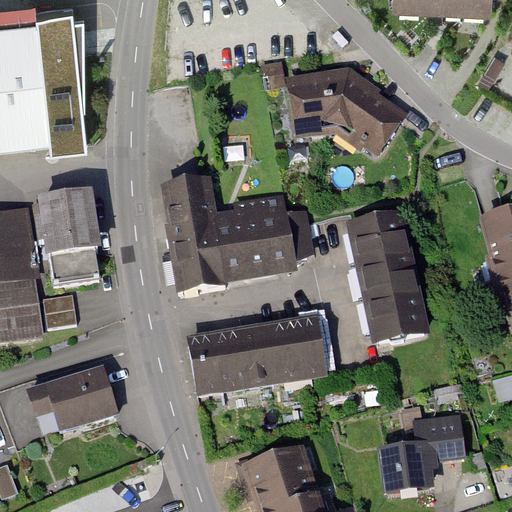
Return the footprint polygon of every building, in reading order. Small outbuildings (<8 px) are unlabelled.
[(443,0),(391,0),(392,9),(443,11),(443,0)] [(494,0),(443,0),(443,11),(494,13),(494,0)] [(0,25),(39,22),(38,12),(37,4),(0,8),(0,25)] [(0,148),(50,143),(51,150),(88,147),(84,108),(88,107),(86,17),(74,19),(73,9),(38,12),(39,22),(0,25),(0,148)] [(376,161),(410,118),(354,71),(287,83),(296,145),(338,139),(376,161)] [(286,204),(221,214),(216,182),(162,190),(179,297),(297,278),(296,272),(288,218),(286,204)] [(105,285),(94,200),(34,208),(35,215),(45,293),(105,285)] [(511,213),(479,222),(510,340),(511,339),(511,213)] [(408,214),(346,227),(372,351),(434,339),(408,214)] [(46,301),(45,293),(35,215),(0,219),(0,346),(51,340),(51,335),(46,301)] [(288,218),(296,272),(316,260),(311,225),(288,218)] [(83,330),(78,297),(46,301),(51,335),(83,330)] [(332,379),(324,322),(196,341),(204,398),(332,379)] [(104,368),(23,397),(33,423),(50,417),(57,438),(121,415),(104,368)] [(435,445),(438,467),(473,462),(467,417),(414,424),(417,447),(435,445)] [(417,447),(378,452),(384,501),(441,494),(438,467),(435,445),(417,447)] [(325,495),(308,447),(242,471),(256,511),(324,511),(319,497),(325,495)] [(12,465),(0,468),(0,486),(4,500),(21,495),(12,465)]
